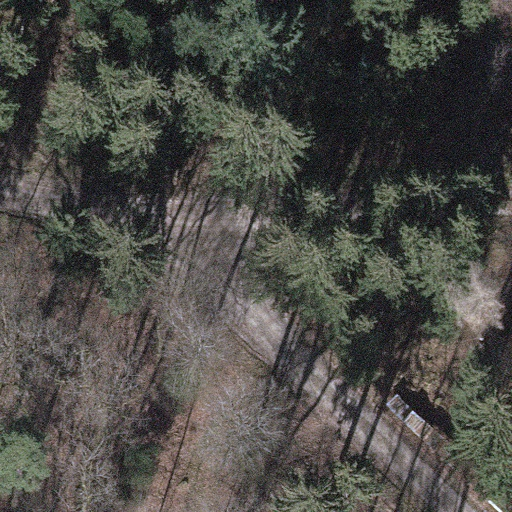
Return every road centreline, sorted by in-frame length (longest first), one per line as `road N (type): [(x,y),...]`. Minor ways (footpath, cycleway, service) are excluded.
road 1 (track): [(0,194),(144,216),(511,213)]
road 2 (track): [(498,511),(144,216)]
